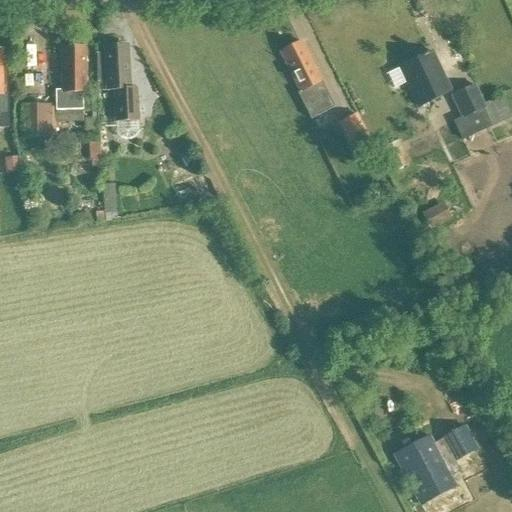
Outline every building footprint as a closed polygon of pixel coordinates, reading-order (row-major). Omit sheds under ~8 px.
[(298,46),(280,55),(290,74),(289,74),(300,96),(298,97),(312,122),(335,111),(307,59),(305,59),(298,46)] [(113,93),(130,92),(129,63),(127,63),(126,48),(106,49),(107,69),(105,69),(106,93),(113,93)] [(83,66),(83,50),(63,50),(64,65),(57,65),(57,71),(49,71),(49,92),(55,92),(55,112),(83,112),(82,101),(85,101),(85,95),(86,95),(85,66),(83,66)] [(0,130),(8,131),(7,96),(3,96),(2,68),(1,68),(0,52),(0,130)] [(400,71),(388,77),(395,91),(406,86),(418,110),(450,94),(431,55),(399,71),(400,71)] [(476,87),(451,99),(462,120),(453,124),(463,144),(511,120),(511,116),(503,98),(485,106),(476,87)] [(113,93),(115,126),(138,125),(136,92),(130,92),(113,93)] [(21,107),(21,139),(50,139),(50,107),(21,107)] [(408,164),(397,144),(382,152),(393,172),(408,164)] [(168,186),(194,177),(187,156),(161,165),(168,186)] [(444,206),(422,217),(429,231),(451,220),(444,206)] [(476,452),(464,428),(438,441),(450,465),(476,452)] [(393,457),(415,500),(451,481),(426,433),(398,448),(400,453),(393,457)]
